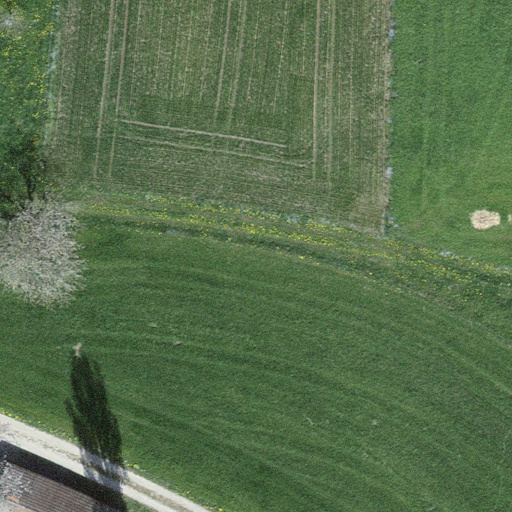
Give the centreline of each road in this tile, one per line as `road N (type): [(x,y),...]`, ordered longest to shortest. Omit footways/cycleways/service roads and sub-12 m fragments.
road 1 (track): [(0,215),(221,228),(348,248)]
road 2 (track): [(0,431),(178,511)]
